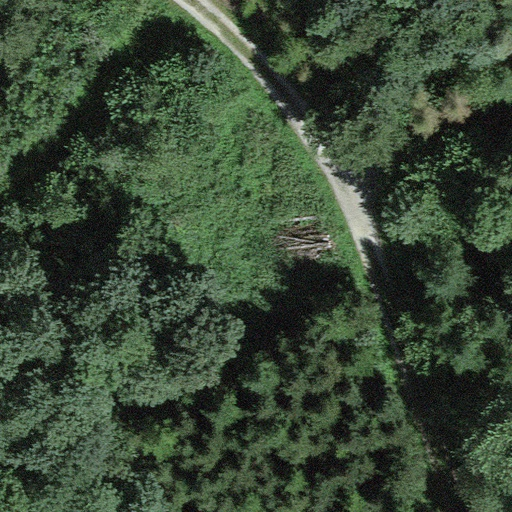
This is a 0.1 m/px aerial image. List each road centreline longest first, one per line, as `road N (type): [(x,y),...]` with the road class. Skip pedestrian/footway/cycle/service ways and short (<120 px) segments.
road 1 (track): [(203,0),(336,187),(471,511)]
road 2 (track): [(163,0),(0,186)]
road 3 (track): [(336,187),(511,114)]
